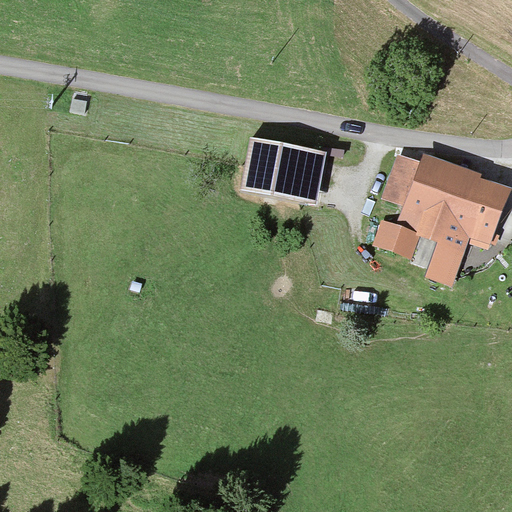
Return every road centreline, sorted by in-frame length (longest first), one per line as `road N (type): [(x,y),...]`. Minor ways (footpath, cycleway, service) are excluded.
road 1 (unclassified): [(0,66),(383,134),(511,147)]
road 2 (track): [(391,0),(511,77)]
